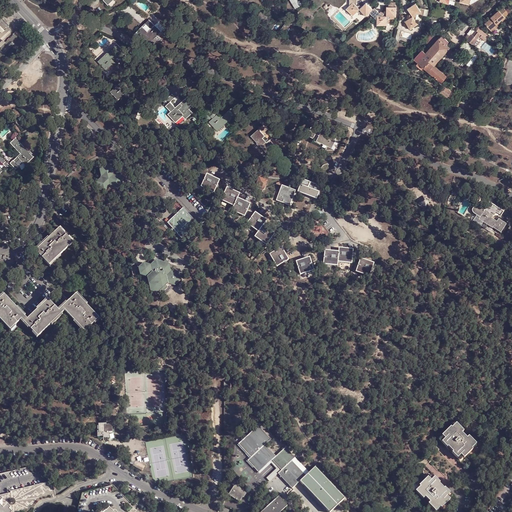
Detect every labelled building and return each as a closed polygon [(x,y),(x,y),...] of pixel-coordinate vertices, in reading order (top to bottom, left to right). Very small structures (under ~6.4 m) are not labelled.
[(356,6),(355,0),(348,0),(349,6),(346,9),(352,15),(355,12),(362,13),(365,16),(372,9),(365,2),(362,6),(356,6)] [(426,16),(427,10),(418,7),(415,3),(407,8),(410,13),(409,19),(405,22),(410,30),(418,24),(415,20),(416,13),(426,16)] [(386,11),(381,15),(374,9),(370,13),(372,16),(376,20),(376,25),(385,25),(386,20),(390,16),(395,16),(395,7),(386,7),(386,11)] [(511,14),(507,9),(503,13),(502,12),(494,20),(495,20),(488,27),(493,32),(500,26),(501,26),(509,19),(508,18),(511,14)] [(154,24),(158,21),(153,16),(150,19),(154,24)] [(4,18),(0,21),(0,59),(24,38),(4,18)] [(142,26),(138,30),(148,42),(160,31),(149,19),(144,23),(149,29),(146,31),(142,26)] [(496,34),(503,28),(501,26),(500,26),(493,32),(496,34)] [(446,77),(434,65),(452,44),(442,35),(438,40),(432,47),(426,53),(422,50),(413,59),(417,63),(423,68),(441,83),(446,77)] [(434,36),(428,43),(432,47),(438,40),(434,36)] [(104,56),(98,62),(106,70),(114,63),(110,59),(121,48),(116,43),(103,55),(104,56)] [(111,73),(114,76),(121,70),(118,67),(111,73)] [(113,77),(107,84),(109,86),(115,80),(113,77)] [(118,84),(108,93),(115,100),(122,94),(131,103),(137,97),(124,85),(121,87),(118,84)] [(160,96),(163,100),(171,95),(168,90),(160,96)] [(172,94),(163,101),(166,105),(170,101),(174,97),(172,94)] [(194,106),(187,98),(178,105),(181,107),(177,110),(175,107),(171,111),(168,113),(171,118),(175,122),(194,106)] [(175,107),(170,101),(166,105),(171,111),(175,107)] [(210,107),(204,112),(207,115),(213,110),(210,107)] [(216,115),(208,121),(216,130),(236,113),(231,108),(219,118),(216,115)] [(323,125),(316,139),(330,146),(337,131),(331,129),(328,135),(325,134),(328,127),(323,125)] [(259,128),(249,135),(266,154),(274,147),(268,139),(266,141),(262,136),(264,134),(259,128)] [(269,128),(266,131),(272,137),(275,135),(269,128)] [(15,138),(11,142),(21,154),(17,158),(24,165),(31,159),(27,154),(28,152),(15,138)] [(13,160),(10,162),(16,168),(19,166),(13,160)] [(98,188),(105,190),(111,185),(120,188),(125,184),(123,177),(115,174),(114,168),(107,165),(101,170),(102,177),(96,181),(98,188)] [(207,174),(202,185),(215,191),(220,180),(207,174)] [(259,177),(255,184),(264,187),(266,180),(259,177)] [(319,200),(322,193),(323,194),(325,188),(303,179),(298,192),(319,200)] [(276,200),(290,205),(295,190),(282,185),(276,200)] [(226,188),(221,200),(234,206),(232,209),(246,215),(251,204),(238,198),(240,194),(226,188)] [(500,233),(506,225),(499,220),(498,222),(492,218),(497,212),(494,210),(496,207),(492,204),(487,211),(485,210),(480,206),(479,205),(477,205),(475,206),(473,207),(473,209),(473,211),(475,213),(481,217),(480,218),(500,233)] [(502,215),(504,212),(496,207),(494,210),(497,212),(502,215)] [(183,208),(168,222),(183,238),(198,223),(183,208)] [(267,221),(256,213),(248,224),(259,232),(256,235),(267,243),(274,234),(264,226),(267,221)] [(36,252),(49,266),(72,243),(59,229),(36,252)] [(288,259),(281,247),(271,253),(278,265),(288,259)] [(353,250),(339,248),(338,252),(337,260),(351,262),(353,250)] [(323,263),(337,264),(337,260),(338,252),(325,251),(323,263)] [(309,257),(296,261),(299,273),(313,268),(309,257)] [(139,274),(147,277),(150,290),(158,293),(168,283),(175,285),(181,279),(179,273),(172,271),(170,264),(156,259),(150,264),(144,262),(138,267),(139,274)] [(373,264),(360,259),(356,270),(369,275),(373,264)] [(0,299),(0,321),(9,332),(22,321),(38,337),(64,314),(82,332),(98,318),(77,296),(58,313),(47,302),(27,320),(4,295),(0,299)] [(455,422),(439,437),(460,459),(477,444),(455,422)] [(99,431),(98,437),(104,436),(104,438),(110,437),(110,432),(113,433),(112,425),(106,425),(106,424),(99,424),(97,431),(99,431)] [(272,437),(259,424),(239,441),(240,443),(253,455),(249,459),(259,470),(272,459),(282,468),(278,473),(292,487),(300,480),(329,511),(345,497),(316,464),(305,474),(292,460),(296,456),(286,446),(277,454),(266,443),(272,437)] [(0,495),(11,493),(11,491),(13,491),(28,508),(31,506),(34,504),(36,501),(40,497),(45,496),(56,494),(52,480),(42,470),(34,472),(29,467),(0,473),(0,495)] [(453,495),(432,473),(414,489),(435,511),(453,495)] [(236,483),(230,492),(241,500),(247,491),(236,483)] [(83,493),(77,511),(91,511),(118,505),(130,502),(114,485),(83,493)] [(277,511),(287,503),(279,494),(260,511),(259,511),(277,511)] [(0,511),(8,511),(7,511),(6,511),(1,511),(0,510),(0,509),(3,507),(0,503),(0,511)]
